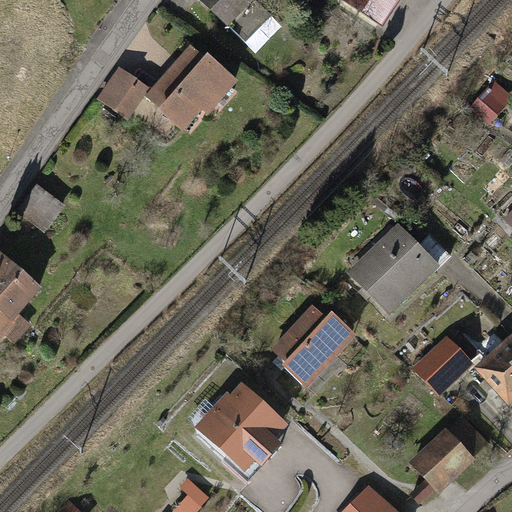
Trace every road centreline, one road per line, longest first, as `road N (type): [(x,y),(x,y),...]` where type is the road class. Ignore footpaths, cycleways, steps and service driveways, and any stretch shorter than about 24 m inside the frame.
road 1 (residential): [(443,0),(311,152),(0,458)]
road 2 (residential): [(148,0),(0,207)]
